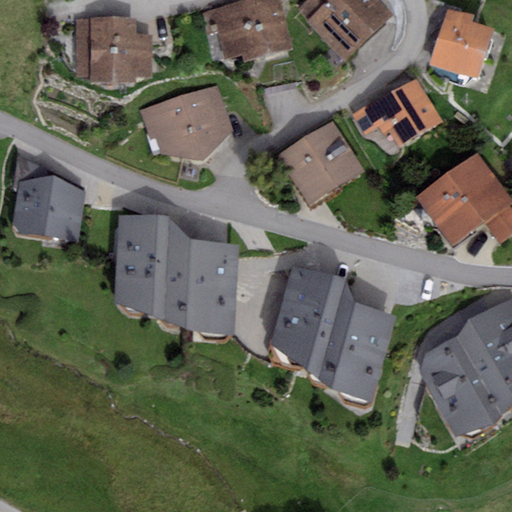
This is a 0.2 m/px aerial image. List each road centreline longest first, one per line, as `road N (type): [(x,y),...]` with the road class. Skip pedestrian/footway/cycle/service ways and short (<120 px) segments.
road 1 (residential): [(225,209),(249,154),(400,62),(414,37),(413,0)]
road 2 (unclassified): [(225,209),(457,273),(511,276)]
road 3 (unclassified): [(0,123),(148,186),(225,209)]
